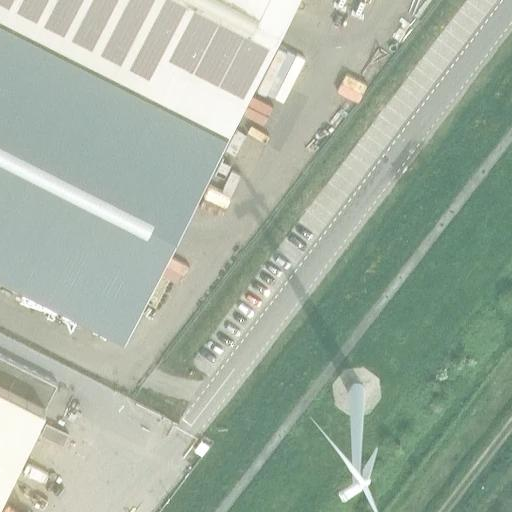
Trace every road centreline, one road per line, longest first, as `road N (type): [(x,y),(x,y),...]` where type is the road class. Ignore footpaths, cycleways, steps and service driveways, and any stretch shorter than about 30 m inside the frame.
road 1 (unclassified): [(511,1),(186,426)]
road 2 (unclassified): [(228,511),(511,129)]
